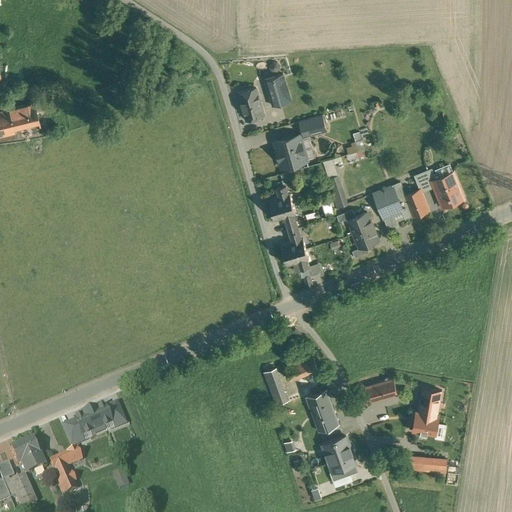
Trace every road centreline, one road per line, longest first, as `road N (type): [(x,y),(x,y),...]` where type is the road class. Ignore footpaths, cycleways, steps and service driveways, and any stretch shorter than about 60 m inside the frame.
road 1 (unclassified): [(291,306),(215,70),(121,0)]
road 2 (tertiary): [(0,432),(291,306)]
road 3 (tertiary): [(291,306),(511,210)]
road 4 (unclassified): [(395,511),(339,375),(291,306)]
